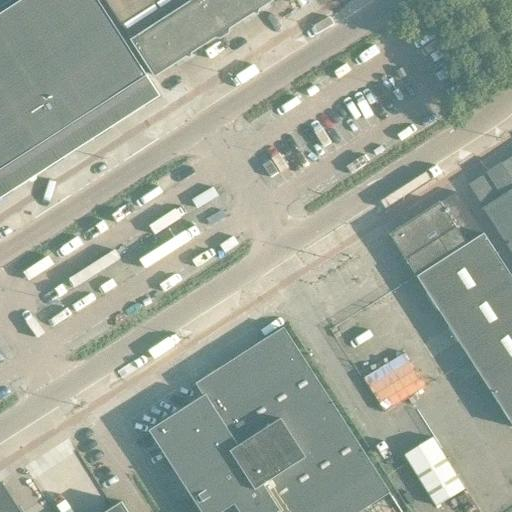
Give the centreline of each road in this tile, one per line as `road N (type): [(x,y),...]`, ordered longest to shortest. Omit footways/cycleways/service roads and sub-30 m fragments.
road 1 (tertiary): [(0,430),(511,98)]
road 2 (tertiary): [(395,0),(0,251)]
